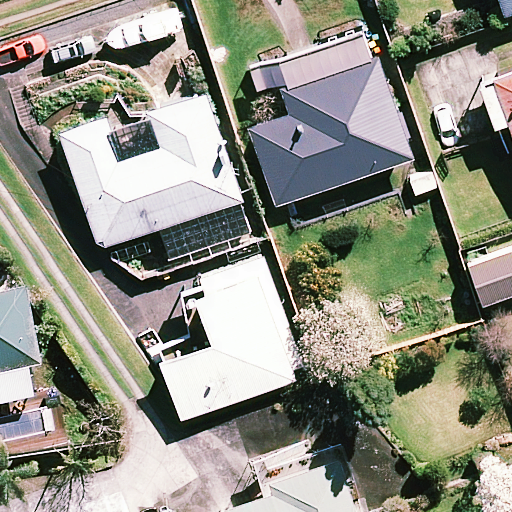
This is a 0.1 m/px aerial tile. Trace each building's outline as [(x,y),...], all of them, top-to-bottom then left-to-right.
[(511,3),(511,0),(492,0),(496,9),(511,3)] [(405,153),(360,25),(266,58),(283,106),(242,120),(270,200),(405,153)] [(511,55),(479,69),(511,151),(511,55)] [(248,227),(196,85),(143,104),(157,142),(113,157),(96,111),(53,127),(96,243),(151,223),(164,258),(248,227)] [(511,290),(511,240),(461,257),(476,302),(511,290)] [(299,370),(258,250),(180,277),(200,333),(152,349),(174,413),(299,370)] [(0,400),(30,394),(5,285),(0,286),(0,400)] [(344,488),(332,451),(246,480),(250,493),(195,511),(358,511),(357,505),(337,511),(336,511),(330,493),(344,488)]
